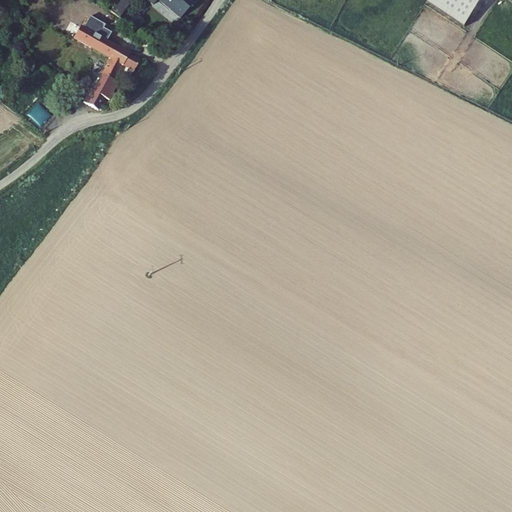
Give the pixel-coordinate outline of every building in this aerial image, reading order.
[(120,0),(113,9),(120,15),(132,0),(120,0)] [(153,0),(152,1),(164,11),(168,5),(189,21),(204,0),(195,0),(153,0)] [(148,23),(140,17),(133,25),(142,32),(148,23)] [(94,21),(89,28),(137,54),(141,46),(94,21)] [(99,84),(88,101),(104,112),(111,100),(116,102),(127,83),(123,81),(132,66),(143,73),(149,61),(137,54),(89,28),(80,41),(116,62),(102,85),(99,84)] [(82,81),(75,95),(82,100),(91,88),(82,81)]
